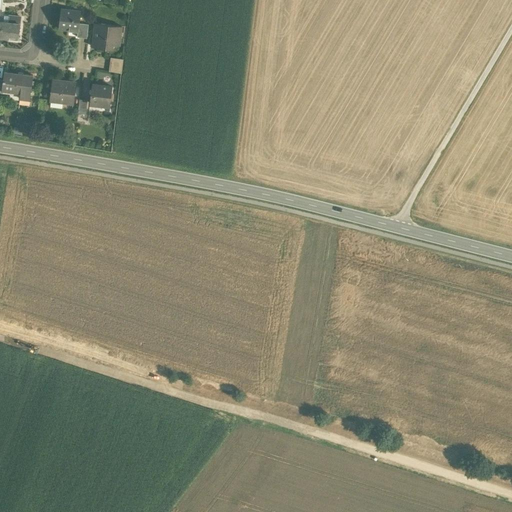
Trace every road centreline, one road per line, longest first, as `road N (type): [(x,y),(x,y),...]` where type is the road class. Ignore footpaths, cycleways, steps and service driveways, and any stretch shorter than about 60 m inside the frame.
road 1 (secondary): [(511,258),(269,195),(0,149)]
road 2 (track): [(403,230),(511,44)]
